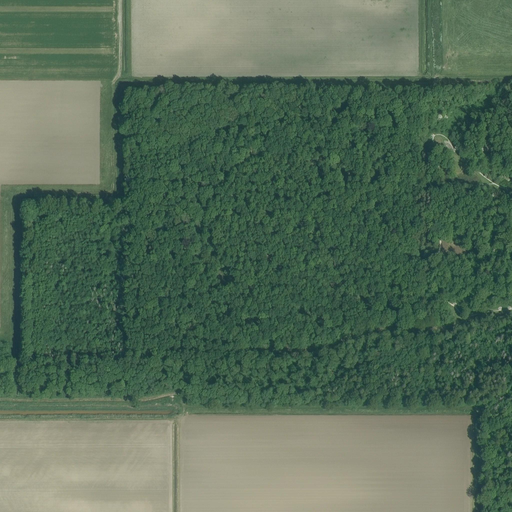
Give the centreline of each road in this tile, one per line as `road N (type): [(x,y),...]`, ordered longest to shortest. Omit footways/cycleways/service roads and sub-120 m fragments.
road 1 (track): [(403,90),(123,88),(123,200),(21,205),(21,404)]
road 2 (track): [(0,403),(129,403),(236,370),(259,353),(216,320),(199,248),(218,185),(265,157),(376,182)]
road 3 (track): [(181,392),(192,408),(476,409),(478,511)]
road 4 (track): [(259,353),(511,311)]
